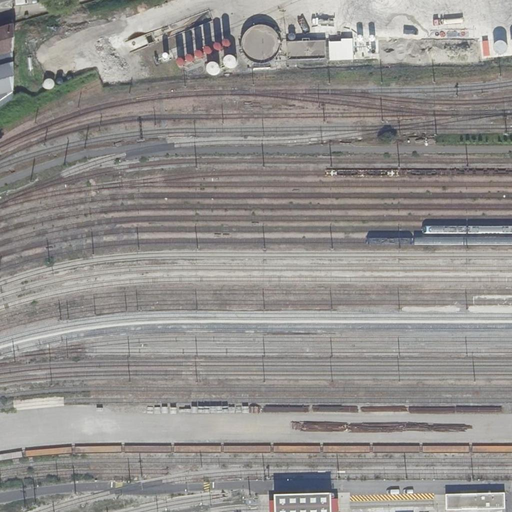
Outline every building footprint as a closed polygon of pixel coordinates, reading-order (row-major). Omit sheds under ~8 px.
[(483,65),(481,0),(402,0),(403,10),(377,10),(377,1),(368,1),(368,23),(395,23),(396,39),(416,39),(417,65),(483,65)] [(0,105),(11,98),(13,24),(0,28),(0,105)] [(278,53),(279,49),(278,45),(277,41),(276,38),(273,35),(270,33),(267,31),(263,30),(259,30),(255,30),(252,31),(249,33),(246,35),(243,39),(242,42),(241,45),(240,49),(241,53),(242,57),(244,60),(246,63),(249,65),(252,67),(256,68),(259,68),(263,68),(267,67),(270,65),(273,62),(275,60),(277,56),(278,53)] [(283,61),(323,59),(322,40),(307,41),(307,37),(299,38),(299,41),(283,42),(283,61)] [(328,41),(328,61),(352,61),(352,40),(328,41)] [(233,49),(234,47),(233,45),(232,44),(230,43),(229,43),(227,43),(226,45),(225,46),(225,48),(226,50),(227,51),(228,52),(230,52),(231,51),(232,50),(233,49)] [(504,50),(504,49),(504,47),(503,46),(502,45),(500,44),(499,45),(497,46),(496,47),(496,49),(496,50),(497,52),(498,53),(500,53),(502,53),(503,52),(504,50)] [(219,54),(219,53),(219,51),(218,50),(217,49),(215,48),(214,49),(212,49),(211,50),(211,52),(211,54),(212,56),(213,57),(215,57),(216,57),(218,56),(219,54)] [(205,60),(206,59),(206,58),(205,57),(204,55),(202,54),(201,54),(199,55),(198,56),(197,57),(196,59),(197,60),(198,62),(200,63),(201,63),(203,63),(204,62),(205,60)] [(192,65),(192,64),(192,62),(191,61),(189,60),(188,59),(186,60),(184,61),(184,63),(184,64),(184,66),(185,67),(187,68),(188,68),(190,68),(191,67),(192,65)] [(231,65),(232,64),(232,63),(231,62),(230,60),(228,59),(227,59),(225,60),(224,61),(223,62),(223,64),(223,66),(224,67),(226,68),(228,68),(229,67),(231,66),(231,65)] [(214,73),(214,71),(214,69),(213,68),(211,67),(209,67),(208,68),(207,68),(206,70),(206,72),(206,73),(207,75),(208,75),(210,76),(212,75),(214,74),(214,73)] [(331,491),(275,493),(275,508),(275,511),(332,511),(332,506),(331,491)] [(447,510),(506,508),(506,492),(446,494),(447,503),(447,510)]
